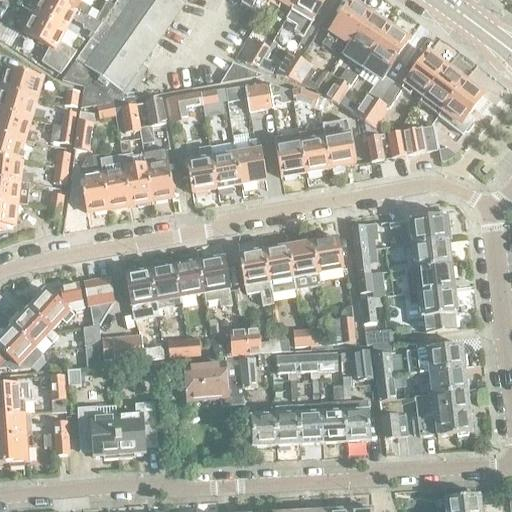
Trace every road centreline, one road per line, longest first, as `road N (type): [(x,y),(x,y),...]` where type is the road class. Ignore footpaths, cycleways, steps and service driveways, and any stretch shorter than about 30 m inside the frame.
road 1 (residential): [(495,214),(437,185),(233,219),(218,230),(0,273)]
road 2 (residential): [(0,497),(511,467)]
road 3 (residential): [(511,373),(495,214)]
